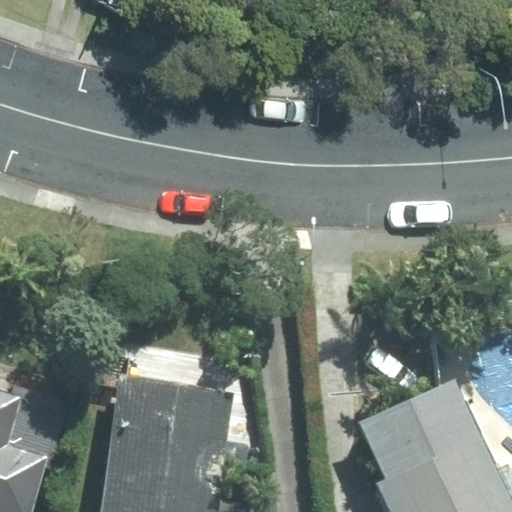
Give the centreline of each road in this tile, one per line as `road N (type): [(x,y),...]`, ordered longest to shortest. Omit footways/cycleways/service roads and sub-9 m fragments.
road 1 (tertiary): [(0,101),(149,148),(339,171),(511,153)]
road 2 (unknown): [(339,171),(305,511)]
